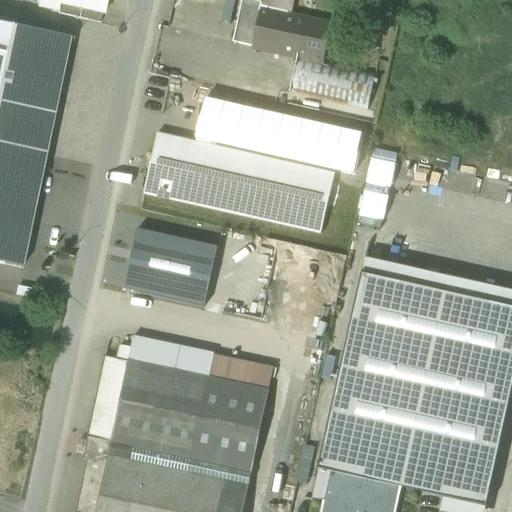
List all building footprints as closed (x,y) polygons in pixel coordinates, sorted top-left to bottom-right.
[(107,0),(38,0),(37,8),(51,11),(51,13),(57,14),(60,3),(103,12),(105,12),(107,0)] [(243,0),(242,7),(264,11),(290,17),(293,0),(243,0)] [(394,0),(369,0),(363,26),(387,31),(394,0)] [(103,12),(60,3),(57,14),(100,23),(103,12)] [(264,11),(242,7),(234,42),(256,47),(264,11)] [(290,17),(264,11),(256,47),(299,55),(323,61),(330,26),(290,17)] [(68,40),(0,24),(0,263),(21,268),(68,40)] [(299,55),(291,93),(369,110),(377,73),(323,61),(299,55)] [(336,174),(159,134),(145,195),(323,235),(336,174)] [(219,248),(138,231),(125,291),(206,308),(219,248)] [(511,394),(511,292),(366,260),(319,470),(330,473),(402,489),(487,508),(511,394)] [(107,357),(88,442),(81,441),(79,453),(86,454),(85,459),(89,460),(77,511),(98,511),(131,363),(134,349),(122,347),(119,360),(107,357)] [(270,393),(131,363),(98,511),(243,511),(249,487),(250,488),(270,393)] [(397,511),(402,489),(330,473),(322,511),(397,511)]
